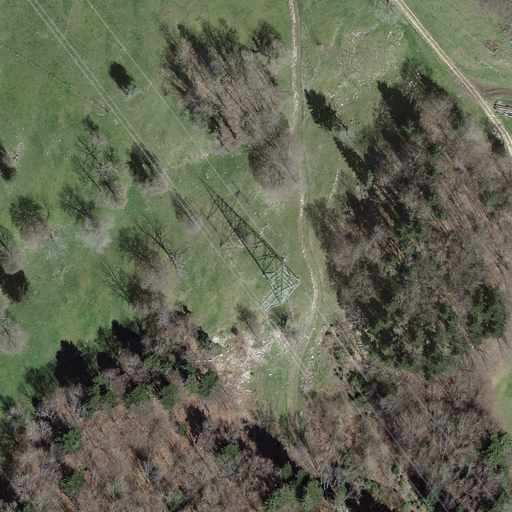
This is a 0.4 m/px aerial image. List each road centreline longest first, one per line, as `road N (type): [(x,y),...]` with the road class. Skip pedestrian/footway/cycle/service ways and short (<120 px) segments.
road 1 (track): [(295,0),(304,229),(320,293),(294,400),(306,485),(326,511)]
road 2 (track): [(394,0),(511,152)]
